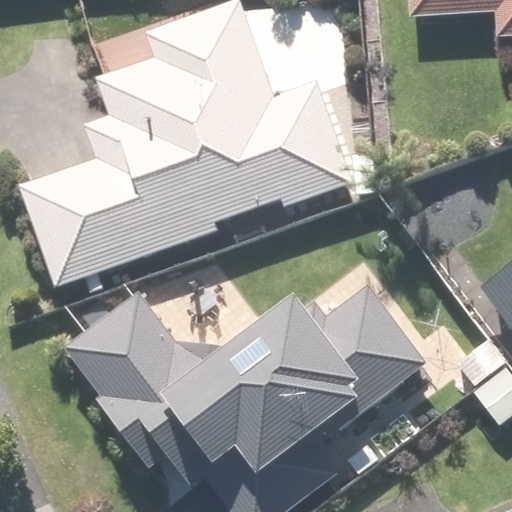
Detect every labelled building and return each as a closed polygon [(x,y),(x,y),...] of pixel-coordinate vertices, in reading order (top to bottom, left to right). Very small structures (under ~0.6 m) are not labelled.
[(511,43),(511,0),(406,0),(408,25),(493,20),(494,44),(511,43)] [(17,195),(53,296),(216,239),(214,231),(279,208),(282,215),(351,191),(315,89),(271,104),(237,7),(143,40),(152,66),(94,87),(108,124),(83,133),(95,167),(17,195)] [(511,271),(479,296),(511,340),(511,271)] [(99,405),(95,409),(146,476),(164,462),(188,494),(202,483),(223,511),(294,511),(335,482),(314,454),(424,371),(365,294),(323,325),(312,310),(297,321),(289,309),(225,358),(173,349),(138,302),(63,358),(99,405)] [(511,384),(484,345),(448,371),(493,437),(511,423),(511,384)]
